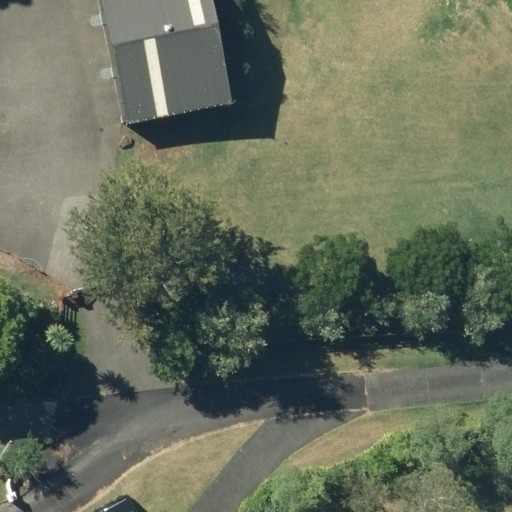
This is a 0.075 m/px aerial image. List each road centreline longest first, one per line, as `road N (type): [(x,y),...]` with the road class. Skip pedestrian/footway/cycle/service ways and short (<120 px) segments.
road 1 (unknown): [(46,511),(135,423),(45,234),(0,113)]
road 2 (unknown): [(274,406),(205,511)]
